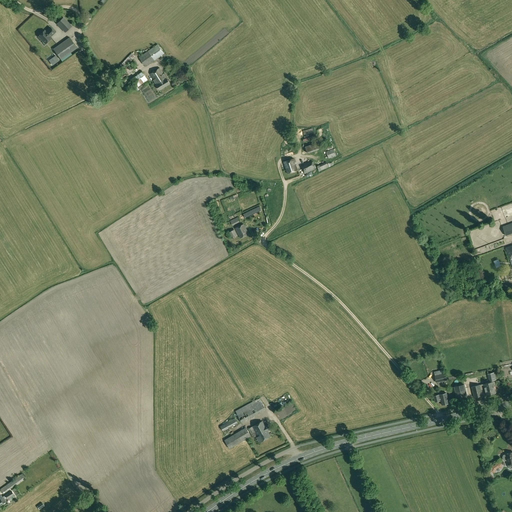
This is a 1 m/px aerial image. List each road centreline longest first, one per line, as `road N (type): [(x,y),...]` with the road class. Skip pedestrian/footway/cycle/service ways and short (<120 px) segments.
road 1 (primary): [(299,458),(511,404)]
road 2 (unknown): [(12,0),(30,11),(73,9),(81,45),(102,80)]
road 3 (unclassified): [(189,511),(272,458),(293,448),(299,458)]
